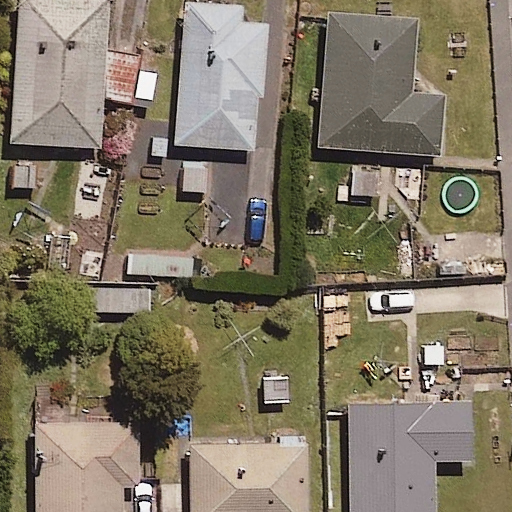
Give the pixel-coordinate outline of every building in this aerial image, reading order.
[(100,0),(9,0),(0,133),(92,139),(96,91),(126,93),(130,47),(97,44),(100,0)] [(233,0),(175,0),(169,137),(251,141),(258,15),(233,14),(233,0)] [(409,9),(320,4),(312,139),(433,146),(436,87),(404,85),(409,9)] [(338,164),(338,194),(347,194),(348,202),(365,202),(364,194),(375,193),(374,163),(338,164)] [(187,254),(124,250),(123,268),(186,271),(187,254)] [(143,284),(84,283),(83,305),(143,307),(143,284)] [(508,313),(421,317),(422,339),(401,340),(403,386),(459,383),(459,368),(510,366),(508,313)] [(463,450),(461,390),(342,394),(345,511),(427,511),(425,451),(463,450)] [(131,477),(129,412),(25,414),(27,511),(115,511),(114,477),(131,477)] [(183,511),(300,511),(300,426),(270,426),(270,434),(183,436),(183,511)]
